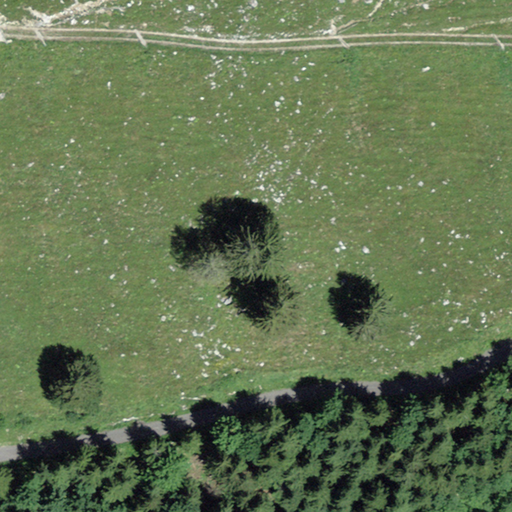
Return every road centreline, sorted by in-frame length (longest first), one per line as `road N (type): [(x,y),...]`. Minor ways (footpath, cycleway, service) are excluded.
road 1 (unclassified): [(511,359),(433,382),(0,452)]
road 2 (track): [(511,44),(281,48),(0,30)]
